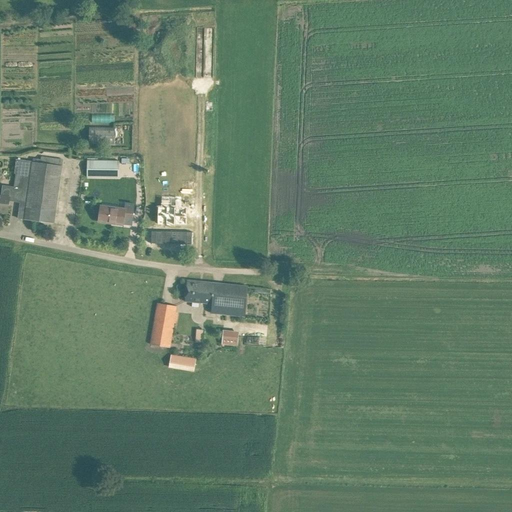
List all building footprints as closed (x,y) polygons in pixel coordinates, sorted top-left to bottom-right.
[(164,88),(162,206),(190,206),(191,88),(164,88)] [(115,144),(115,128),(90,127),(90,144),(115,144)] [(14,186),(12,186),(10,201),(20,202),(18,218),(54,223),(63,159),(42,156),(41,159),(33,158),(33,162),(16,159),(15,173),(16,174),(14,186)] [(116,156),(116,164),(142,165),(142,156),(116,156)] [(87,160),(87,177),(113,177),(113,168),(113,161),(87,160)] [(134,201),(143,200),(142,172),(133,173),(134,201)] [(0,211),(8,213),(10,201),(12,186),(3,185),(1,195),(0,194),(0,211)] [(101,205),(100,211),(99,221),(109,223),(109,222),(123,223),(123,225),(124,216),(133,218),(135,204),(126,202),(125,208),(101,205)] [(162,215),(162,235),(175,236),(175,239),(185,239),(185,237),(198,238),(198,217),(162,215)] [(245,316),(248,287),(215,283),(187,280),(185,300),(192,301),(192,303),(199,304),(199,302),(211,303),(210,312),(245,316)] [(169,347),(175,305),(157,302),(150,344),(169,347)] [(195,329),(195,341),(202,342),(203,329),(195,329)] [(238,346),(239,332),(223,330),(222,344),(238,346)] [(171,355),(169,366),(193,371),(195,359),(192,358),(185,357),(171,355)]
